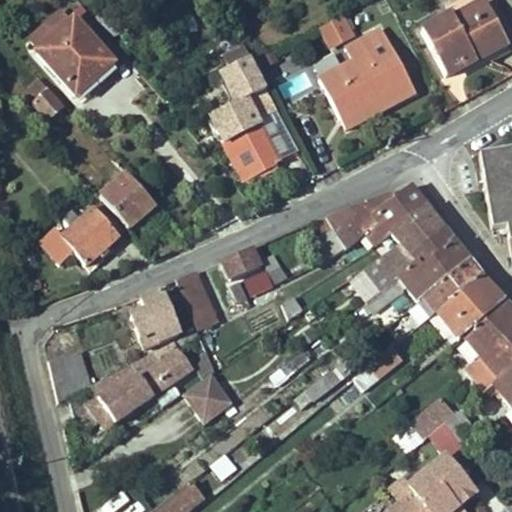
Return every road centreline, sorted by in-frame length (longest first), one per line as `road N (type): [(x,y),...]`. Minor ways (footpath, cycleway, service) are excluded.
road 1 (residential): [(410,163),(31,324),(27,352),(65,511)]
road 2 (residential): [(410,163),(511,288)]
